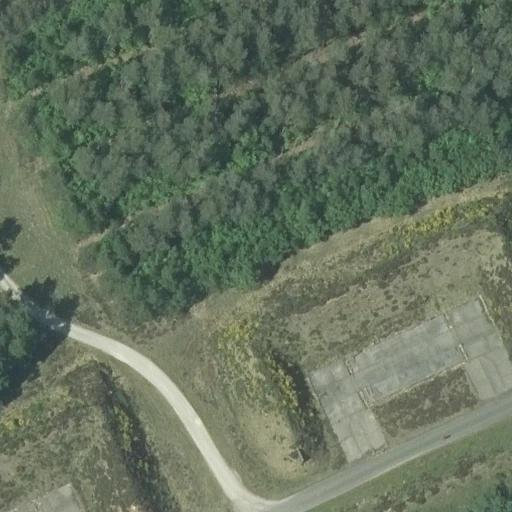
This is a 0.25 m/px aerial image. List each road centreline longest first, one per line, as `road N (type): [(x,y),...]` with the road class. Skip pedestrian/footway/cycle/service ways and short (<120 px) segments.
road 1 (track): [(0,278),(57,328),(133,361),(171,394),(243,511)]
road 2 (track): [(511,415),(302,511)]
